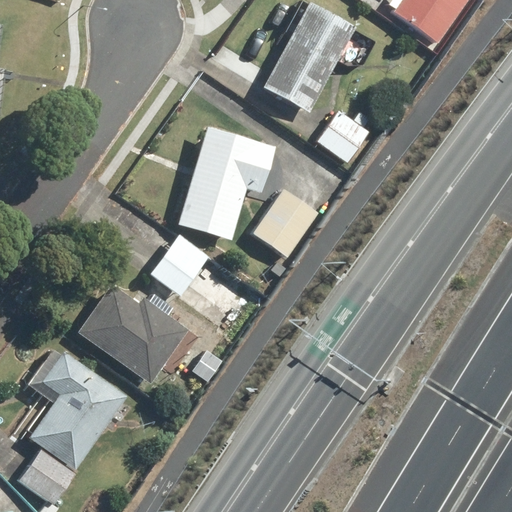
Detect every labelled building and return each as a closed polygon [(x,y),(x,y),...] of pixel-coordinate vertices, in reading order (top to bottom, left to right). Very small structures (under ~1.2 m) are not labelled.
[(405,0),(394,18),(440,47),(469,0),(405,0)] [(310,114),(335,65),(360,77),(378,41),(353,29),(307,6),(264,91),(310,114)] [(337,112),(317,142),(346,162),(366,132),(337,112)] [(271,145),(203,125),(175,223),(226,237),(240,186),(259,191),(271,145)] [(316,213),(283,189),(252,231),(285,255),(316,213)] [(206,256),(177,235),(148,274),(177,296),(201,263),(206,256)] [(246,297),(201,263),(177,296),(201,314),(210,302),(231,318),(246,297)] [(150,290),(140,304),(109,281),(74,329),(146,381),(181,333),(161,319),(171,306),(150,290)] [(124,402),(52,350),(27,384),(50,402),(25,436),(38,446),(11,483),(46,509),(124,402)]
